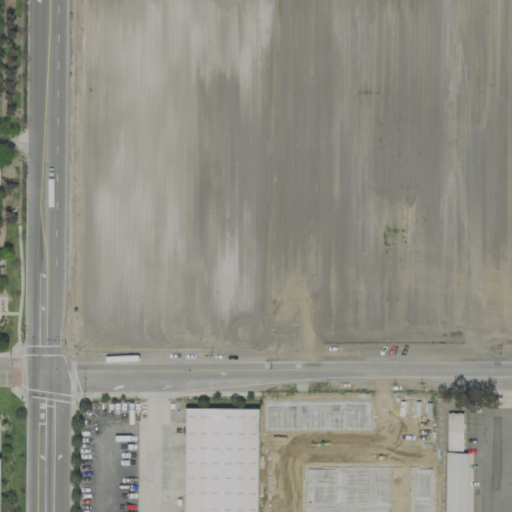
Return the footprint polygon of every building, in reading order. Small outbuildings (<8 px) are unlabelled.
[(404,193),(380,193),(380,231),(405,230),(404,193)] [(504,287),(504,252),(489,252),(490,288),(504,287)] [(181,407),(180,511),(254,511),(256,407),(181,407)] [(297,413),(276,412),(276,421),(268,421),(267,443),(277,444),(277,452),(297,452),(297,413)] [(445,450),(461,450),(461,413),(446,412),(445,450)] [(443,511),(464,511),(465,452),(444,452),(443,511)] [(298,459),(297,511),(430,511),(431,461),(298,459)]
